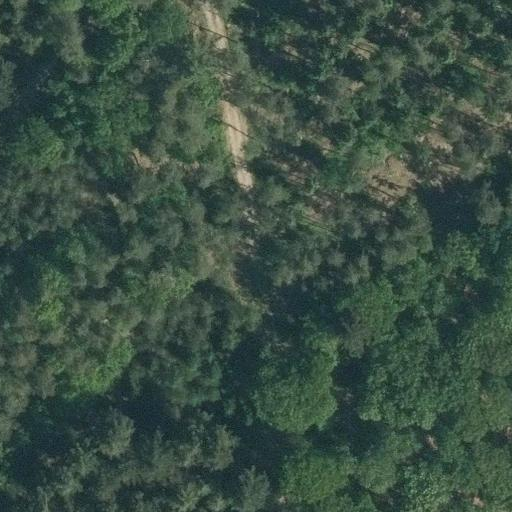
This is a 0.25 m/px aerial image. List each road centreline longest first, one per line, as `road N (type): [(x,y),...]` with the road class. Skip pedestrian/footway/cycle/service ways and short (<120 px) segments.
road 1 (track): [(212,0),(260,317)]
road 2 (track): [(260,317),(511,211)]
road 3 (track): [(260,317),(311,511)]
road 4 (track): [(99,0),(0,136)]
